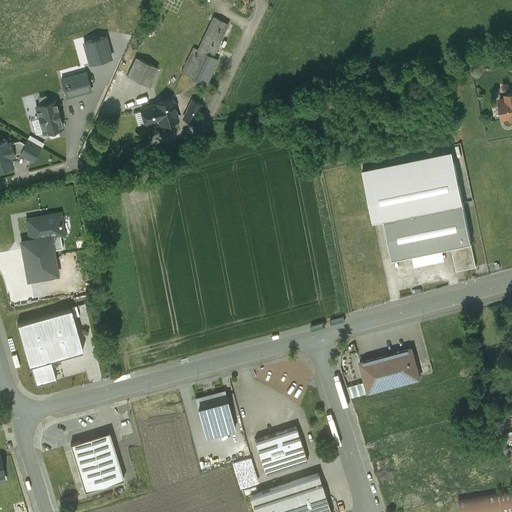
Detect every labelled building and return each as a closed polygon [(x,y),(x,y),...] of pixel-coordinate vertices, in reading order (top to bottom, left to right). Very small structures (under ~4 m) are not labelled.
[(213,16),(198,49),(194,47),(181,72),(200,81),(212,56),(228,23),(213,16)] [(111,57),(105,35),(83,41),(89,63),(111,57)] [(212,56),(200,81),(209,86),(221,60),(212,56)] [(158,67),(136,57),(127,75),(149,86),(158,67)] [(86,71),(61,78),(66,97),(91,90),(86,71)] [(511,91),(505,93),(506,98),(499,99),(503,118),(511,116),(511,118),(511,91)] [(171,99),(155,103),(155,104),(141,108),(145,122),(158,118),(160,124),(177,119),(171,99)] [(201,104),(192,99),(183,118),(192,122),(201,104)] [(55,100),(36,105),(43,132),(48,130),(50,137),(59,134),(57,128),(62,126),(55,100)] [(41,145),(29,138),(26,143),(19,140),(10,142),(13,153),(20,151),(21,152),(32,159),(41,145)] [(2,140),(0,140),(0,168),(9,166),(7,158),(10,157),(9,154),(13,153),(10,142),(3,144),(2,140)] [(384,218),(463,202),(453,152),(362,170),(372,220),(384,218)] [(463,202),(384,218),(392,258),(451,246),(471,242),(463,202)] [(27,219),(31,239),(50,235),(53,250),(63,248),(60,233),(62,230),(60,216),(56,214),(27,219)] [(21,241),(28,280),(57,274),(53,250),(50,235),(31,239),(21,241)] [(471,242),(451,246),(456,270),(476,266),(471,242)] [(71,308),(17,323),(29,365),(31,364),(50,359),(83,350),(71,308)] [(411,348),(360,362),(368,391),(419,378),(411,348)] [(56,380),(50,359),(31,364),(36,385),(56,380)] [(352,396),(367,392),(364,381),(349,385),(352,396)] [(224,390),(195,398),(198,407),(227,399),(224,390)] [(227,399),(198,407),(206,437),(235,429),(227,399)] [(296,426),(254,440),(265,474),(307,460),(296,426)] [(86,451),(82,440),(70,444),(74,455),(86,451)] [(86,451),(74,455),(85,490),(124,478),(113,443),(86,451)] [(239,479),(252,474),(246,457),(233,461),(239,479)] [(330,511),(318,473),(249,495),(254,511),(330,511)] [(511,511),(511,487),(458,496),(460,511),(511,511)]
